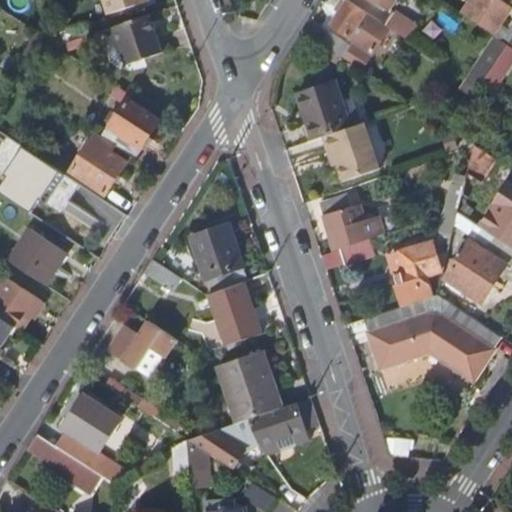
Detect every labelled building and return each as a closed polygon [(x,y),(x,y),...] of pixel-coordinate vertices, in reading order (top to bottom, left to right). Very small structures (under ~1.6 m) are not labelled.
[(146,0),(100,0),(107,18),(148,4),(146,0)] [(343,14),(335,28),(377,55),(393,29),(385,23),(370,13),(349,0),(344,0),(338,11),(343,14)] [(369,0),(385,10),(392,0),(369,0)] [(474,0),(464,16),(495,37),(511,11),(511,8),(508,6),(511,0),(474,0)] [(393,29),(407,38),(415,25),(394,10),(385,23),(393,29)] [(124,24),(137,61),(169,50),(157,13),(124,24)] [(511,27),(503,41),(509,46),(511,47),(511,45),(511,27)] [(301,93),(316,140),(326,136),(354,127),(338,80),(301,93)] [(475,83),(463,102),(465,104),(461,110),(465,114),(482,88),(475,83)] [(129,101),(103,139),(117,148),(136,160),(161,123),(129,101)] [(354,127),(326,136),(332,153),(337,152),(347,180),(382,168),(366,122),(354,127)] [(117,148),(103,139),(98,135),(94,141),(112,154),(117,148)] [(72,173),(106,196),(127,164),(112,154),(94,141),(72,173)] [(466,193),(500,215),(507,205),(511,208),(511,186),(498,177),(491,187),(485,182),(501,159),(478,144),(466,193)] [(25,146),(0,188),(0,189),(37,211),(62,167),(25,146)] [(337,240),(341,252),(345,251),(373,241),(385,237),(381,224),(369,228),(364,211),(353,215),(347,197),(322,205),(334,241),(337,240)] [(39,221),(72,243),(86,224),(52,202),(39,221)] [(507,220),(511,212),(511,208),(507,205),(500,215),(507,220)] [(511,269),(511,244),(462,211),(458,225),(492,247),(487,253),(474,244),(450,279),(485,303),(508,268),(511,269)] [(196,235),(215,294),(249,284),(253,282),(233,223),(196,235)] [(34,232),(12,264),(47,287),(68,255),(34,232)] [(378,254),(373,241),(345,251),(350,264),(378,254)] [(395,279),(404,307),(420,301),(435,296),(431,286),(444,281),(445,279),(432,243),(400,254),(407,275),(395,279)] [(388,259),(395,279),(407,275),(400,254),(388,259)] [(176,292),(185,278),(159,260),(149,274),(176,292)] [(3,278),(0,282),(0,317),(16,328),(20,331),(29,317),(32,319),(43,303),(3,278)] [(266,335),(249,284),(215,294),(211,295),(229,347),(266,335)] [(426,314),(420,301),(404,307),(367,320),(385,370),(433,353),(476,381),(506,337),(459,307),(452,318),(437,309),(426,314)] [(0,352),(16,328),(0,317),(0,352)] [(183,344),(181,342),(158,327),(155,325),(146,339),(144,343),(127,331),(121,340),(128,345),(119,358),(147,377),(148,375),(154,379),(167,359),(172,362),(183,344)] [(129,327),(127,331),(144,343),(146,339),(129,327)] [(128,345),(121,340),(112,353),(119,358),(128,345)] [(221,366),(240,424),(256,418),(281,409),(270,377),(274,375),(265,351),(221,366)] [(113,374),(107,383),(140,406),(146,397),(113,374)] [(94,444),(99,435),(95,432),(109,409),(90,398),(69,428),(94,444)] [(322,425),(313,398),(286,407),(263,445),(270,455),(312,440),(308,430),(322,425)] [(262,438),(263,445),(286,407),(281,409),(256,418),(240,424),(192,441),(210,453),(229,466),(242,445),(262,438)] [(119,451),(135,423),(125,418),(110,446),(119,451)] [(93,494),(105,477),(82,461),(58,446),(42,435),(34,447),(54,461),(52,467),(93,494)] [(64,436),(58,446),(82,461),(89,452),(64,436)] [(179,471),(194,470),(192,441),(191,442),(177,450),(179,471)] [(210,469),(210,453),(192,441),(194,470),(210,469)] [(31,471),(19,485),(57,509),(61,502),(44,489),(48,483),(31,471)] [(266,511),(272,511),(280,500),(244,476),(241,474),(232,488),(266,511)] [(123,505),(140,503),(138,486),(121,486),(123,505)]
